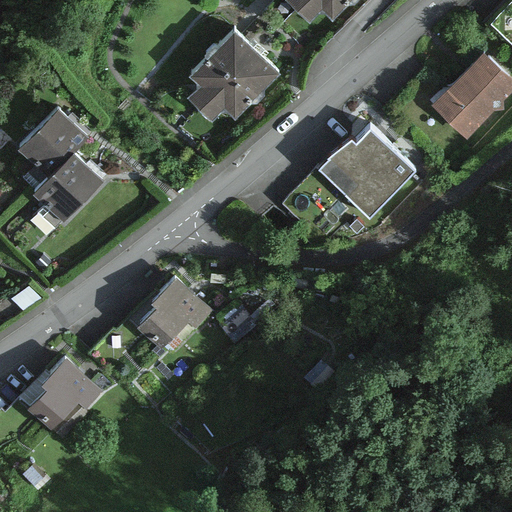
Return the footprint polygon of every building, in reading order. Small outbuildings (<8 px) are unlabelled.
[(298,0),(311,12),(322,0),(324,0),(334,10),(343,0),(298,0)] [(191,88),(202,98),(257,45),(236,23),(195,64),(205,74),(191,88)] [(468,133),(511,85),(511,68),(484,42),(431,99),(468,133)] [(279,67),(257,45),(202,98),(214,110),(227,98),(237,108),(279,67)] [(87,125),(58,98),(18,139),(47,167),(71,142),(87,125)] [(346,192),(367,214),(419,164),(374,117),(331,158),(355,184),(346,192)] [(38,204),(54,220),(101,170),(71,142),(47,167),(32,182),(46,195),(38,204)] [(152,294),(157,299),(138,317),(163,343),(167,339),(173,346),(214,306),(178,269),(152,294)] [(258,324),(244,303),(222,318),(236,339),(258,324)] [(48,380),(27,401),(50,424),(52,422),(62,433),(88,408),(84,405),(103,387),(66,349),(41,373),(48,380)]
